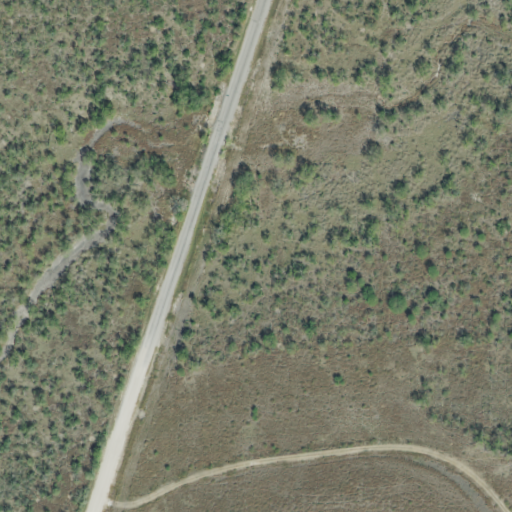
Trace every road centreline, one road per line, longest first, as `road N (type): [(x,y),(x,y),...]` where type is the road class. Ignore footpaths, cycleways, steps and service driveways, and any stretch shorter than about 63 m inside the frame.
road 1 (residential): [(88,511),(259,0)]
road 2 (track): [(93,497),(122,507),(214,469),(372,449),(423,451),(452,464),(499,511)]
